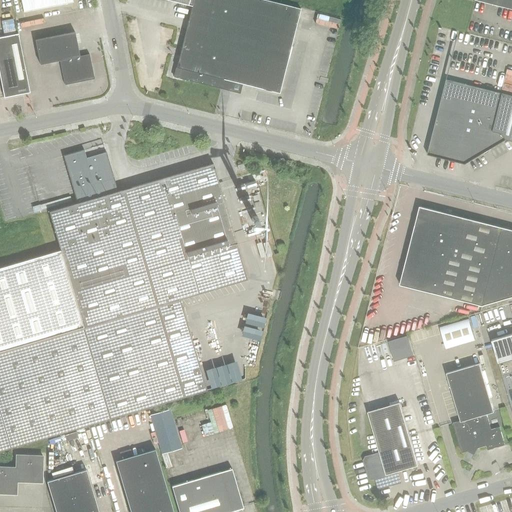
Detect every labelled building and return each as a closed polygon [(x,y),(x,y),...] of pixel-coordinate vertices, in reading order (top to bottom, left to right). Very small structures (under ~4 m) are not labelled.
[(20,0),(23,12),(73,2),(72,0),(20,0)] [(192,0),(191,6),(183,40),(174,77),(230,91),(233,82),(279,93),(300,8),(266,0),(192,0)] [(511,9),(511,0),(474,0),(475,0),(511,9)] [(5,28),(16,26),(14,17),(4,18),(5,28)] [(94,79),(89,54),(79,56),(75,32),(35,40),(40,64),(60,60),(65,85),(94,79)] [(0,76),(4,97),(5,97),(30,92),(18,34),(0,37),(0,76)] [(511,141),(511,95),(446,79),(427,154),(465,164),(505,140),(511,141)] [(60,250),(57,251),(0,267),(0,450),(206,390),(187,326),(185,317),(180,299),(247,279),(218,183),(213,164),(116,191),(105,152),(86,158),(83,150),(64,156),(79,202),(49,212),(60,250)] [(511,229),(419,206),(400,285),(482,306),(511,297),(511,229)] [(440,327),(446,348),(475,340),(469,319),(440,327)] [(245,379),(245,367),(216,376),(201,325),(187,326),(206,390),(245,379)] [(511,334),(492,340),(511,409),(511,334)] [(388,341),(394,361),(413,356),(407,336),(388,341)] [(486,445),(487,449),(487,450),(505,445),(499,427),(491,430),(486,414),(494,412),(480,363),(446,373),(460,421),(453,423),(461,453),(471,450),(475,452),(477,448),(486,445)] [(379,488),(391,485),(400,482),(397,472),(418,466),(399,403),(368,412),(380,453),(366,457),(364,460),(369,477),(372,479),(375,478),(379,488)] [(148,415),(160,455),(181,449),(169,409),(148,415)] [(115,461),(130,511),(173,511),(155,449),(115,461)] [(16,455),(16,467),(16,481),(17,481),(29,482),(30,455),(16,455)] [(30,455),(29,482),(42,482),(42,477),(43,456),(30,455)] [(4,467),(3,494),(16,494),(17,481),(16,481),(16,467),(4,467)] [(232,468),(171,486),(178,511),(230,511),(243,508),(232,468)] [(55,511),(98,511),(86,470),(47,481),(55,511)]
